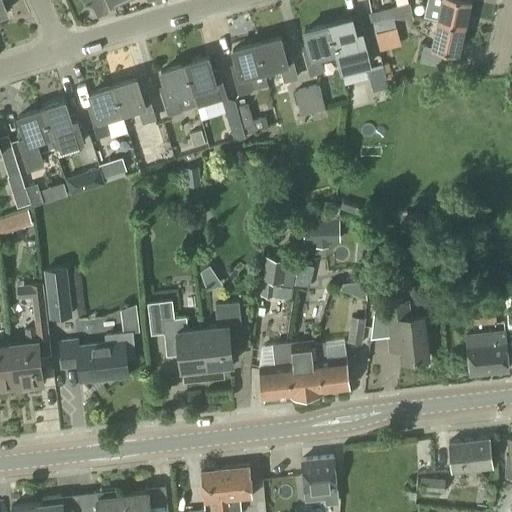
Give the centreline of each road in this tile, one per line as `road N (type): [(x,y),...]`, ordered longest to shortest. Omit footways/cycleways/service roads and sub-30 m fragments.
road 1 (unclassified): [(0,465),(511,396)]
road 2 (residential): [(58,50),(227,0)]
